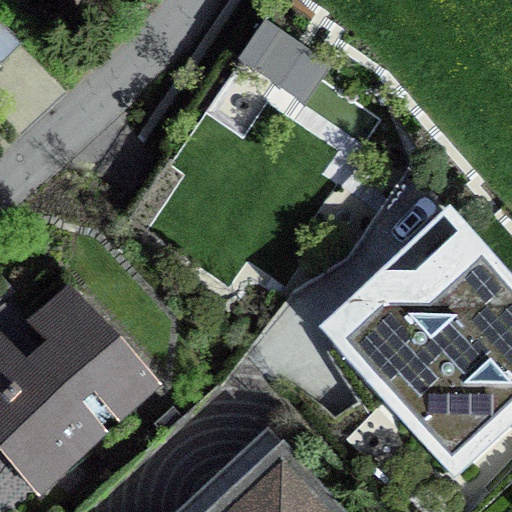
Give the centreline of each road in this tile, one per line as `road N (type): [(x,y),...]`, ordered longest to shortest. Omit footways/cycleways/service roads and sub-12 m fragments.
road 1 (residential): [(0,187),(155,60),(196,0)]
road 2 (residential): [(106,511),(202,420)]
